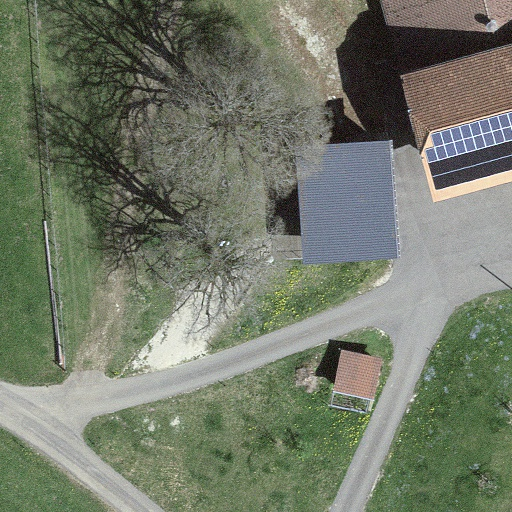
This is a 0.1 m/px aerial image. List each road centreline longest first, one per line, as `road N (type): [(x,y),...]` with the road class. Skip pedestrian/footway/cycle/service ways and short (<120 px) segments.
road 1 (track): [(79,412),(168,0)]
road 2 (unclassified): [(127,511),(0,421)]
